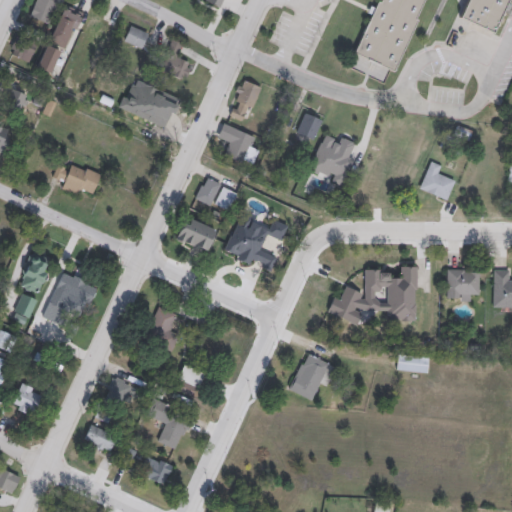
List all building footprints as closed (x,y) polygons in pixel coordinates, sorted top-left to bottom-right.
[(29,18),(35,0),(57,0),(49,25),(29,18)] [(226,0),(222,11),(204,4),(205,0),(226,0)] [(354,52),(378,0),(380,1),(380,0),(506,0),(493,31),(461,16),(468,0),(424,0),(416,18),(419,19),(395,71),(354,52)] [(56,23),(62,9),(80,17),(73,31),(56,23)] [(86,51),(77,48),(88,20),(106,27),(100,43),(91,39),(86,51)] [(122,40),(130,26),(147,34),(140,49),(122,40)] [(189,64),(182,80),(158,69),(171,40),(181,44),(175,57),(189,64)] [(228,115),(243,81),(259,88),(244,122),(228,115)] [(17,113),(4,107),(14,84),(27,90),(17,113)] [(161,124),(143,119),(151,90),(169,95),(161,124)] [(295,133),(304,113),(320,121),(311,140),(295,133)] [(228,141),(217,136),(222,124),(253,138),(241,165),(221,156),(228,141)] [(0,152),(0,128),(9,131),(1,153),(0,152)] [(69,164),(99,175),(91,197),(62,186),(63,183),(51,179),(56,164),(67,169),(69,164)] [(440,169),(430,164),(418,192),(446,203),(454,184),(436,177),(440,169)] [(329,192),(284,175),(279,187),(324,205),(329,192)] [(207,206),(193,198),(205,177),(219,185),(207,206)] [(226,211),(213,204),(222,187),(235,194),(226,211)] [(204,251),(174,238),(184,218),(213,231),(204,251)] [(244,257),(255,262),(259,251),(224,238),(218,256),(241,264),(244,257)] [(414,323),(416,267),(402,266),(397,281),(378,273),(363,273),(363,296),(361,296),(343,290),(339,301),(332,301),(326,318),(356,328),(361,314),(369,314),(392,323),(414,323)] [(446,299),(446,270),(478,271),(478,300),(446,299)] [(511,279),(511,307),(493,307),(493,270),(509,270),(509,279),(511,279)] [(43,317),(59,273),(97,287),(88,310),(64,301),(56,322),(43,317)] [(177,334),(172,352),(146,345),(156,309),(174,315),(169,332),(177,334)] [(0,331),(11,336),(4,351),(0,349),(0,331)] [(289,392),(304,354),(333,366),(326,386),(319,383),(312,401),(289,392)] [(427,357),(426,371),(396,371),(396,356),(427,357)] [(177,379),(183,366),(203,375),(197,388),(177,379)] [(119,411),(102,402),(114,380),(131,388),(119,411)] [(11,407),(21,385),(42,394),(32,417),(11,407)] [(157,442),(165,425),(145,416),(152,399),(192,417),(177,451),(157,442)] [(83,441),(90,426),(116,438),(109,453),(83,441)] [(138,477),(144,458),(171,466),(165,485),(138,477)] [(12,495),(0,489),(0,470),(19,478),(12,495)]
